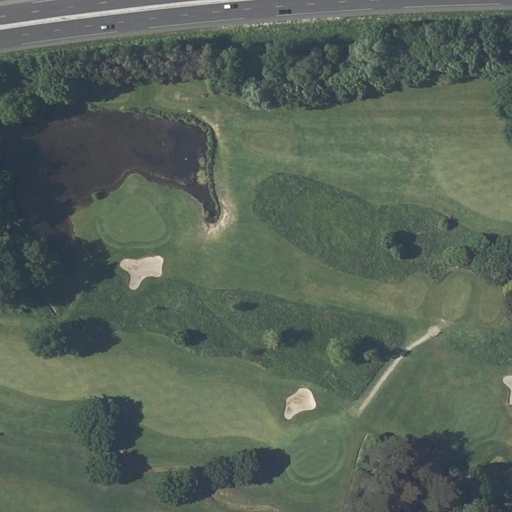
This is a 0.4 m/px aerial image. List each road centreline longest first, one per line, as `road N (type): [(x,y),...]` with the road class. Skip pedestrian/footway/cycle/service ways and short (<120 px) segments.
road 1 (motorway): [(0,38),(373,0)]
road 2 (motorway): [(126,0),(0,16)]
